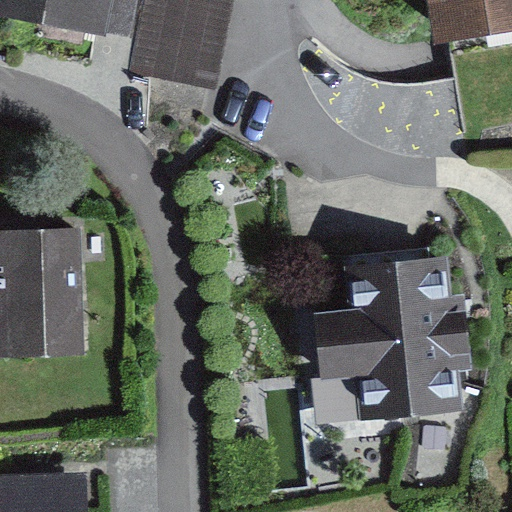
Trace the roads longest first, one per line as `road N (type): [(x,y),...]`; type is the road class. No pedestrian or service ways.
road 1 (residential): [(0,90),(39,99),(91,131),(152,202),(171,299),(183,511)]
road 2 (unknown): [(274,57),(184,161),(173,169),(128,168)]
